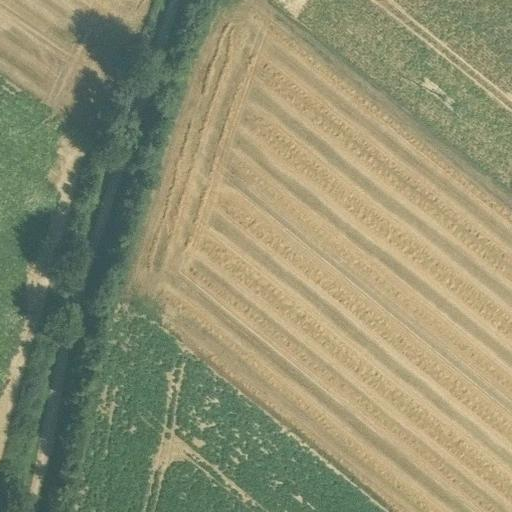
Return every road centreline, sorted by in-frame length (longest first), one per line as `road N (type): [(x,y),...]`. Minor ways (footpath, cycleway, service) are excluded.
road 1 (track): [(176,0),(64,351),(32,511)]
road 2 (track): [(511,204),(263,0)]
